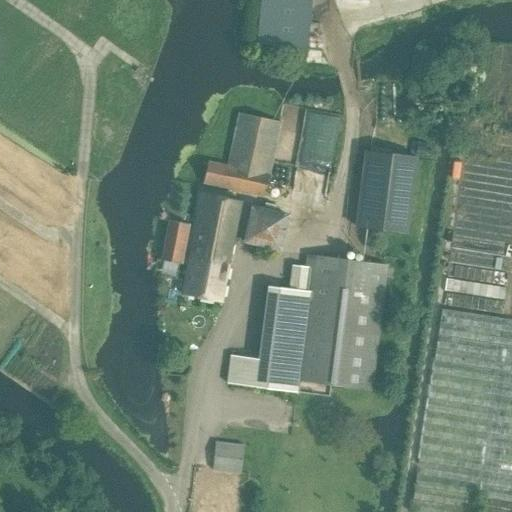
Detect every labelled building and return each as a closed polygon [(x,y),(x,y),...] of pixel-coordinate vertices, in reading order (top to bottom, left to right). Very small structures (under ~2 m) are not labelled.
[(260,0),(256,45),(306,50),(311,0),(260,0)] [(202,183),(264,197),(280,123),(238,113),(227,167),(207,163),(202,183)] [(355,227),(406,234),(416,158),(364,152),(355,227)] [(181,295),(220,303),(240,202),(201,194),(188,258),(182,257),(188,225),(168,221),(160,261),(187,266),(181,295)] [(244,244),(280,252),(288,214),(252,206),(244,244)] [(298,381),(370,390),(386,267),(307,256),(306,268),(291,265),(288,289),(266,286),(257,360),(229,356),(226,384),(297,393),(298,381)] [(409,511),(471,511),(474,497),(511,502),(511,319),(442,309),(409,511)] [(212,471),(240,474),(243,446),(215,443),(212,471)]
